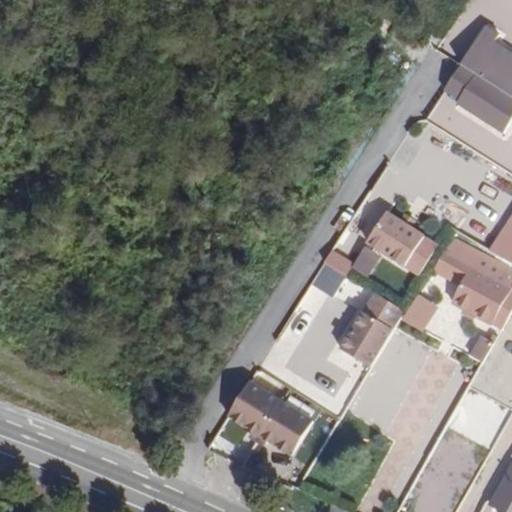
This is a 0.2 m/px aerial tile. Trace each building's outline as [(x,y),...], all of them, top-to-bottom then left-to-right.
[(511,58),(511,0),(505,0),(481,39),(511,58)] [(387,215),(369,245),(408,267),(425,237),(411,229),(400,223),(387,215)] [(404,216),(400,223),(411,229),(415,222),(404,216)] [(511,217),(491,251),(511,263),(511,217)] [(511,282),(501,277),(507,266),(456,238),(441,263),(468,279),(458,296),(501,321),(502,320),(507,311),(511,314),(511,312),(511,282)] [(327,248),(266,367),(283,376),(296,349),(305,354),(312,338),(305,335),(329,290),(339,295),(356,262),(327,248)] [(511,268),(507,266),(501,277),(511,282),(511,268)] [(507,311),(502,320),(506,322),(511,314),(507,311)] [(364,312),(341,349),(370,367),(393,329),(364,312)] [(480,335),(468,356),(482,364),(494,343),(480,335)] [(247,386),(226,420),(289,459),(311,426),(247,386)] [(502,511),(511,511),(511,466),(491,506),(502,511)]
